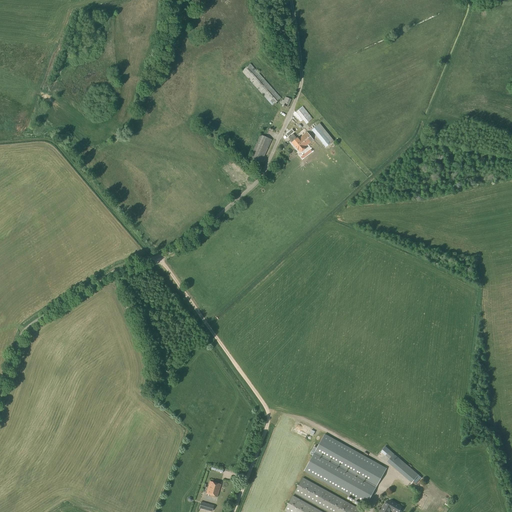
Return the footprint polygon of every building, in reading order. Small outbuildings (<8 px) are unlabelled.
[(242,71),(272,106),(281,99),(250,64),(242,71)] [(291,99),(285,97),(282,105),(287,108),(291,99)] [(296,111),(306,124),(312,119),(302,107),(296,111)] [(311,130),(325,147),(333,141),(319,124),(311,130)] [(298,150),(300,153),(305,148),(304,147),(313,140),(307,132),(298,139),(297,139),(293,134),(288,138),(290,140),(298,150)] [(249,163),(258,167),(260,162),(261,163),(271,140),(260,135),(250,158),(251,158),(249,163)] [(362,502),(365,496),(369,499),(383,475),(378,472),(382,466),(325,435),(305,471),(362,502)] [(400,472),(406,465),(397,457),(389,450),(385,455),(389,459),(387,461),(390,464),(400,472)] [(295,492),(330,511),(362,511),(363,511),(303,478),(295,492)] [(206,493),(217,497),(221,484),(210,481),(206,493)] [(285,510),(287,511),(321,511),(293,496),(285,510)] [(379,511),(389,511),(391,511),(393,511),(401,511),(402,511),(402,510),(403,507),(391,500),(385,502),(379,511)] [(213,506),(201,502),(199,508),(212,511),(213,506)]
